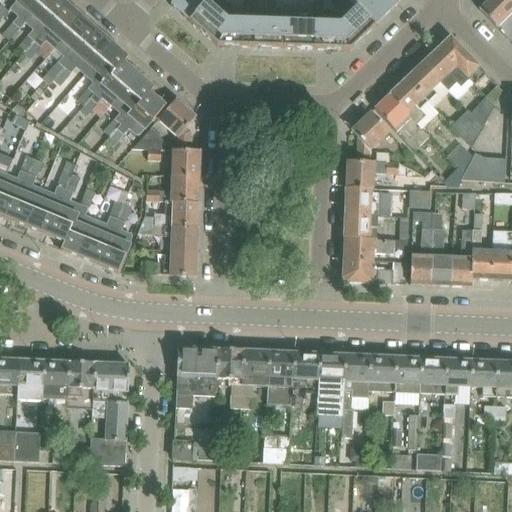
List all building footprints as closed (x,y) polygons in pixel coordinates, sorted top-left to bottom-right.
[(44,0),(17,0),(16,2),(10,9),(18,17),(1,36),(8,42),(25,22),(44,0)] [(59,0),(44,0),(25,22),(33,30),(16,49),(23,56),(66,6),(59,0)] [(190,24),(207,4),(210,0),(175,0),(170,6),(190,24)] [(242,0),(234,0),(232,8),(242,8),(242,0)] [(323,0),(323,11),(334,11),(329,0),(323,0)] [(346,0),(355,10),(373,28),(395,7),(388,0),(346,0)] [(496,29),(511,13),(511,0),(489,0),(479,11),(496,29)] [(190,24),(216,47),(227,21),(207,4),(190,24)] [(46,42),(55,49),(81,19),(66,6),(23,56),(29,61),(46,42)] [(282,10),(282,23),(283,23),(283,49),(311,50),(312,24),(312,11),(289,10),(282,10)] [(349,51),(373,28),(355,10),(339,25),(349,51)] [(81,19),(55,49),(64,57),(47,76),(53,82),(97,32),(81,19)] [(253,22),(227,21),(216,47),(253,48),(253,22)] [(253,48),(283,49),(283,23),(253,22),(253,48)] [(311,50),(349,51),(339,25),(312,24),(311,50)] [(76,68),(85,76),(112,46),(97,32),(53,82),(60,87),(76,68)] [(474,86),(485,75),(450,38),(439,49),(468,79),(467,79),(473,85),(474,86)] [(84,108),(123,63),(127,59),(112,46),(85,76),(94,84),(77,102),(84,108)] [(439,49),(422,65),(439,84),(446,91),(449,94),(456,101),(473,85),(467,79),(468,79),(439,49)] [(23,56),(16,64),(22,69),(29,61),(23,56)] [(113,106),(138,77),(123,63),(84,108),(80,112),(86,117),(103,98),(113,106)] [(422,65),(406,80),(428,104),(436,96),(432,91),(439,84),(422,65)] [(110,138),(149,94),(153,90),(138,77),(113,106),(121,113),(104,132),(110,138)] [(406,80),(389,96),(415,124),(422,130),(438,115),(433,109),(428,104),(406,80)] [(497,87),(485,98),(494,107),(501,92),(497,87)] [(38,89),(29,98),(34,102),(42,93),(38,89)] [(110,138),(106,143),(112,148),(129,129),(138,137),(164,107),(149,94),(110,138)] [(389,96),(374,110),(396,134),(402,128),(420,147),(429,138),(422,130),(415,124),(389,96)] [(485,98),(469,115),(482,129),(484,126),(493,109),(494,107),(485,98)] [(195,119),(175,101),(157,121),(178,139),(177,151),(189,152),(190,133),(186,130),(195,119)] [(466,112),(450,128),(471,150),(482,129),(469,115),(466,112)] [(370,114),(351,132),(358,139),(357,163),(368,163),(368,152),(388,133),(370,114)] [(15,115),(10,123),(23,131),(28,122),(15,115)] [(133,149),(147,150),(162,151),(162,140),(150,129),(133,149)] [(447,157),(463,174),(472,159),(460,146),(447,157)] [(161,163),(162,151),(147,150),(147,163),(161,163)] [(173,151),(172,177),(198,178),(199,152),(189,152),(177,151),(173,151)] [(375,154),(375,164),(388,164),(388,155),(375,154)] [(472,159),(463,174),(460,181),(474,182),(484,159),(474,155),(472,159)] [(5,177),(0,190),(0,217),(8,221),(33,160),(25,157),(15,181),(5,177)] [(457,170),(442,184),(453,195),(460,181),(463,174),(447,157),(446,158),(457,170)] [(474,182),(488,183),(493,163),(493,160),(484,159),(474,182)] [(33,160),(8,221),(27,229),(42,192),(32,188),(42,164),(33,160)] [(505,160),(493,160),(493,163),(488,183),(503,184),(505,160)] [(42,192),(27,229),(45,236),(71,175),(74,166),(65,162),(52,196),(42,192)] [(347,163),(346,188),(371,189),(373,190),(373,175),(397,176),(398,165),(388,164),(375,164),(368,163),(357,163),(347,163)] [(45,236),(64,244),(79,208),(68,203),(79,178),(71,175),(45,236)] [(197,204),(198,178),(172,177),(171,203),(197,204)] [(346,188),(345,216),(375,217),(390,217),(391,195),(371,194),(371,189),(346,188)] [(79,259),(95,222),(85,217),(94,194),(86,190),(79,208),(64,244),(60,252),(79,259)] [(95,222),(79,259),(97,267),(123,205),(127,194),(121,191),(116,203),(115,202),(105,226),(95,222)] [(161,191),(148,191),(148,202),(160,203),(161,191)] [(409,191),(408,208),(428,209),(429,192),(409,191)] [(473,210),(474,194),(462,194),(462,195),(461,210),(473,210)] [(511,195),(495,195),(494,206),(511,206),(511,195)] [(142,227),(196,229),(197,204),(171,203),(165,203),(164,216),(154,215),(154,218),(146,218),(145,225),(143,225),(142,227)] [(123,205),(97,267),(117,275),(132,238),(121,234),(131,209),(123,205)] [(411,257),(409,287),(429,287),(432,230),(432,213),(413,212),(412,221),(421,221),(419,257),(411,257)] [(471,281),(491,282),(492,252),(480,252),(482,215),(473,215),(472,232),(471,281)] [(345,216),(344,239),(369,240),(370,228),(374,228),(375,217),(345,216)] [(399,218),(398,241),(407,241),(408,218),(399,218)] [(171,239),(170,252),(195,253),(196,229),(142,227),(138,236),(163,237),(163,239),(171,239)] [(432,231),(429,287),(450,288),(451,258),(443,258),(444,232),(432,231)] [(451,258),(450,288),(471,289),(471,281),(472,232),(461,232),(460,258),(451,258)] [(492,252),(491,282),(511,283),(511,251),(511,233),(493,233),(492,252)] [(398,241),(369,240),(344,239),(343,261),(372,262),(373,255),(392,256),(393,250),(406,250),(407,241),(398,241)] [(194,278),(195,253),(170,252),(170,264),(163,264),(142,263),(141,276),(194,278)] [(344,281),(346,284),(392,286),(392,272),(372,271),(372,262),(343,261),(342,279),(344,281)] [(177,349),(173,442),(188,442),(187,461),(214,463),(218,379),(219,351),(177,349)] [(242,387),(243,352),(219,351),(218,379),(229,380),(228,386),(242,387)] [(267,388),(268,353),(243,352),(242,387),(256,387),(267,388)] [(267,388),(266,402),(275,403),(276,406),(282,406),(283,403),(292,403),(292,400),(294,354),(268,353),(267,388)] [(292,407),(292,412),(301,413),(302,400),(305,400),(305,394),(318,395),(319,355),(294,354),(292,400),(292,403),(292,407)] [(318,395),(317,416),(317,426),(341,427),(342,418),(343,418),(345,356),(319,355),(318,395)] [(343,418),(342,439),(351,439),(352,411),(369,411),(369,393),(371,357),(345,356),(343,418)] [(395,394),(396,358),(371,357),(369,393),(395,394)] [(420,395),(421,360),(396,358),(395,394),(407,395),(420,395)] [(0,395),(17,396),(18,362),(0,360),(0,395)] [(444,396),(445,361),(421,360),(420,395),(444,396)] [(469,389),(470,362),(445,361),(444,396),(459,397),(459,389),(469,389)] [(42,404),(42,400),(43,363),(18,362),(17,396),(17,403),(42,404)] [(495,399),(497,363),(470,362),(469,389),(483,390),(483,398),(495,399)] [(65,422),(65,410),(67,364),(43,363),(42,400),(54,400),(54,409),(56,409),(55,422),(65,422)] [(92,411),(94,365),(68,363),(68,364),(67,364),(65,410),(92,411)] [(511,399),(511,363),(497,363),(495,399),(509,400),(511,399)] [(92,418),(105,419),(104,441),(90,440),(90,448),(89,466),(124,468),(129,366),(94,365),(92,411),(92,418)] [(241,411),(241,399),(231,398),(231,411),(241,411)] [(251,399),(241,399),(241,411),(251,412),(251,399)] [(394,417),(395,403),(383,402),(382,416),(394,417)] [(443,405),(443,419),(454,420),(455,406),(443,405)] [(494,421),(494,407),(483,407),(483,421),(494,421)] [(505,408),(494,407),(494,421),(504,421),(505,408)] [(409,416),(408,450),(417,451),(419,416),(409,416)] [(393,432),(393,447),(402,447),(403,432),(393,432)] [(15,446),(14,463),(39,464),(40,451),(40,447),(27,446),(28,433),(16,433),(15,446)] [(173,442),(172,460),(187,461),(188,442),(173,442)] [(0,462),(14,463),(15,446),(0,444),(0,462)] [(72,448),(71,466),(89,466),(90,448),(72,448)] [(350,449),(350,462),(361,462),(362,449),(350,449)] [(269,450),(268,464),(289,465),(290,451),(269,450)] [(49,452),(40,451),(39,464),(48,465),(49,452)] [(417,455),(416,472),(439,473),(440,456),(417,455)] [(392,456),(392,470),(412,471),(413,457),(392,456)] [(441,460),(441,473),(450,473),(451,460),(441,460)] [(494,467),(493,476),(509,476),(510,467),(494,467)] [(172,468),(171,483),(187,484),(187,481),(197,482),(198,469),(184,468),(172,468)] [(195,511),(197,490),(187,490),(185,511),(195,511)] [(58,511),(59,502),(49,501),(48,511),(58,511)]
